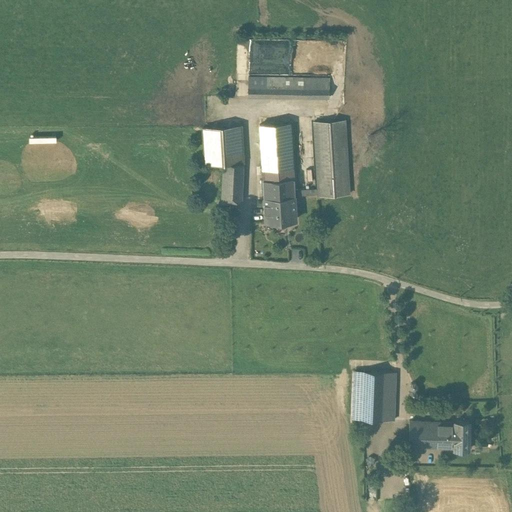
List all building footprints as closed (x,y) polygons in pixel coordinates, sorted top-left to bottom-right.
[(246,76),(245,95),(331,98),(331,78),(246,76)] [(350,193),(346,118),(312,120),(316,195),(350,193)] [(293,120),(259,121),(264,220),(297,218),(293,120)] [(203,165),(224,164),(221,201),(241,203),(244,163),(245,162),(245,160),(242,122),(200,125),(203,165)] [(396,372),(354,370),(352,419),(395,420),(396,372)] [(471,421),(410,419),(409,446),(470,448),(471,421)]
